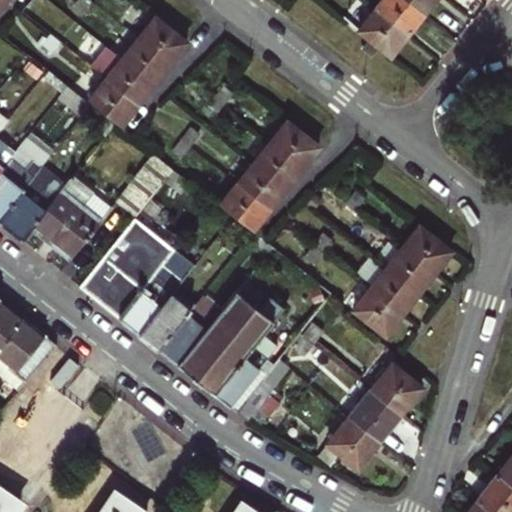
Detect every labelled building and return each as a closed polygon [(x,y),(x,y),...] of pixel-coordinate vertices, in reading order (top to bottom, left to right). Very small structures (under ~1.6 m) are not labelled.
[(83,14),(92,2),(88,0),(82,0),(76,9),(83,14)] [(409,35),(425,15),(406,0),(383,0),(376,9),(409,35)] [(436,0),(406,0),(425,15),(436,0)] [(409,35),(376,9),(359,31),(370,40),(382,49),(392,57),(409,35)] [(187,42),(155,17),(138,39),(170,64),(187,42)] [(52,38),(60,44),(68,32),(61,26),(52,38)] [(50,56),(60,44),(52,38),(42,51),(50,56)] [(170,64),(138,39),(122,60),(155,85),(170,64)] [(373,60),(382,49),(370,40),(362,51),(373,60)] [(155,85),(122,60),(107,80),(140,106),(155,85)] [(140,106),(107,80),(89,104),(91,104),(115,124),(122,129),(140,106)] [(66,85),(57,97),(81,116),(91,104),(89,104),(66,85)] [(224,88),(215,100),(223,106),(232,95),(224,88)] [(214,117),(223,106),(215,100),(206,111),(214,117)] [(91,104),(81,116),(105,135),(115,124),(91,104)] [(287,121),(270,143),(302,169),(320,147),(287,121)] [(199,135),(191,130),(182,140),(190,147),(199,135)] [(180,159),(190,147),(182,140),(172,153),(180,159)] [(0,169),(9,158),(13,152),(0,141),(0,169)] [(255,164),(286,189),(302,169),(270,143),(255,164)] [(136,216),(173,169),(154,154),(115,202),(135,217),(136,216)] [(0,218),(21,192),(41,167),(33,161),(25,171),(9,158),(0,169),(0,218)] [(270,210),(286,189),(255,164),(239,185),(270,210)] [(41,167),(21,192),(0,218),(0,224),(20,240),(30,228),(45,211),(64,186),(41,167)] [(64,186),(45,211),(30,228),(69,260),(100,221),(83,206),(94,192),(73,176),(64,186)] [(270,210),(239,185),(222,207),(233,216),(253,231),(270,210)] [(112,207),(94,192),(83,206),(100,221),(112,207)] [(357,192),(348,203),(355,209),(364,198),(357,192)] [(346,221),(355,209),(348,203),(339,215),(346,221)] [(118,318),(173,251),(176,247),(148,225),(153,216),(145,210),(139,218),(136,216),(135,217),(80,287),(118,318)] [(437,274),(454,252),(420,226),(404,247),(437,274)] [(253,231),(246,240),(266,256),(273,247),(265,241),(253,231)] [(325,233),(316,244),(323,250),(332,239),(325,233)] [(313,263),(323,250),(316,244),(305,257),(313,263)] [(404,247),(387,267),(421,294),(437,274),(404,247)] [(170,294),(193,267),(173,251),(118,318),(138,334),(170,294)] [(371,288),(404,314),(421,294),(387,267),(371,288)] [(239,295),(236,292),(214,320),(177,366),(236,413),(260,382),(266,374),(260,369),(265,361),(251,350),(283,309),(269,298),(267,302),(246,286),(239,295)] [(404,314),(371,288),(353,310),(386,336),(404,314)] [(190,310),(170,294),(138,334),(158,350),(190,310)] [(0,346),(25,317),(0,297),(0,346)] [(194,304),(190,310),(158,350),(177,366),(214,320),(194,304)] [(34,372),(59,344),(25,317),(0,346),(0,374),(19,389),(34,372)] [(312,325),(303,337),(313,345),(323,334),(312,325)] [(293,348),(305,356),(313,345),(303,337),(293,348)] [(422,389),(392,365),(371,392),(401,416),(422,389)] [(252,419),(269,398),(273,393),(260,382),(236,413),(250,421),(252,419)] [(401,416),(371,392),(349,419),(380,443),(401,416)] [(279,406),(269,398),(252,419),(262,426),(279,406)] [(380,443),(349,419),(327,446),(358,471),(380,443)] [(511,459),(498,476),(511,487),(511,459)] [(487,511),(511,511),(511,487),(498,476),(477,503),(487,511)] [(0,511),(13,511),(21,500),(0,486),(0,511)] [(145,511),(115,492),(101,511),(145,511)] [(254,511),(241,503),(235,511),(254,511)] [(487,511),(477,503),(469,511),(487,511)]
